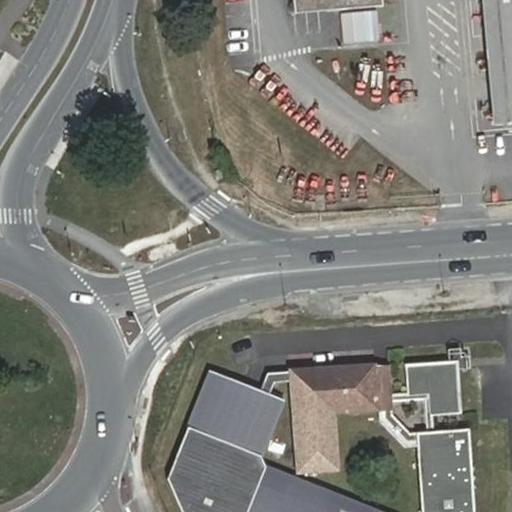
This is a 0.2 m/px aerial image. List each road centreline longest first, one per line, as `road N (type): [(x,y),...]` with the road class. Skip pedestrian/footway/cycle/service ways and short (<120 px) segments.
road 1 (secondary): [(107,417),(170,322),(208,299),(292,280),(511,262)]
road 2 (secondary): [(289,253),(214,208),(163,161),(124,69),(119,0)]
road 3 (secondary): [(39,273),(15,218),(10,178),(108,0)]
road 4 (secondary): [(289,253),(199,267),(111,295),(58,286)]
road 5 (secondary): [(511,236),(289,253)]
road 6 (secondary): [(107,417),(106,368),(89,323),(58,286)]
road 7 (secondary): [(67,0),(46,52),(0,123)]
